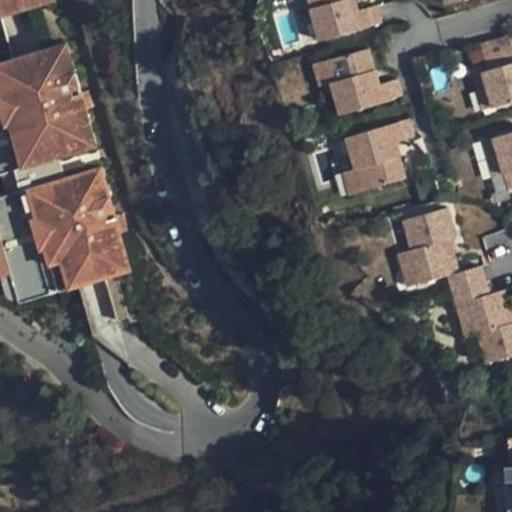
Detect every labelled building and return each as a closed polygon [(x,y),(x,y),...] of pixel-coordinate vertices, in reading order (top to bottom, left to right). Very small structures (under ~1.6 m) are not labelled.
[(0,0),(0,13),(50,0),(0,0)] [(355,0),(298,0),(302,11),(315,7),(319,27),(324,45),(382,31),(378,12),(360,17),(355,0)] [(443,0),(448,15),(505,0),(443,0)] [(315,7),(302,11),(306,31),(319,27),(315,7)] [(496,59),(499,72),(511,69),(507,56),(511,54),(511,48),(509,39),(480,48),(484,62),(496,59)] [(70,43),(0,62),(0,176),(17,172),(23,170),(27,186),(22,188),(0,193),(0,205),(0,207),(0,206),(0,244),(7,269),(17,266),(21,281),(26,299),(107,277),(133,270),(123,232),(118,215),(104,165),(67,175),(62,159),(100,149),(89,108),(83,90),(70,43)] [(371,52),(318,67),(323,87),(335,83),(339,98),(345,119),(404,103),(399,82),(381,87),(371,52)] [(499,72),(486,77),(490,90),(480,94),(487,116),(511,108),(511,68),(511,69),(499,72)] [(490,90),(486,77),(475,80),(480,94),(490,90)] [(335,83),(323,87),(327,102),(339,98),(335,83)] [(93,87),(83,90),(89,108),(98,106),(93,87)] [(409,122),(350,141),(356,160),(360,174),(346,179),(352,200),(408,182),(397,145),(415,141),(409,122)] [(511,137),(497,142),(507,177),(511,175),(511,137)] [(356,160),(342,165),(346,179),(360,174),(356,160)] [(23,170),(17,172),(22,188),(27,186),(23,170)] [(126,213),(118,215),(123,232),(131,230),(126,213)] [(450,213),(406,226),(416,257),(425,288),(446,282),(452,300),(457,316),(471,312),(480,340),(489,369),(511,362),(511,302),(510,295),(493,300),(489,289),(484,270),(461,277),(452,247),(459,244),(450,213)] [(7,269),(0,244),(0,272),(3,272),(7,285),(21,281),(17,266),(7,269)] [(416,257),(403,261),(413,292),(425,288),(416,257)] [(133,270),(107,277),(120,323),(146,316),(133,270)] [(471,312),(457,316),(466,344),(480,340),(471,312)]
